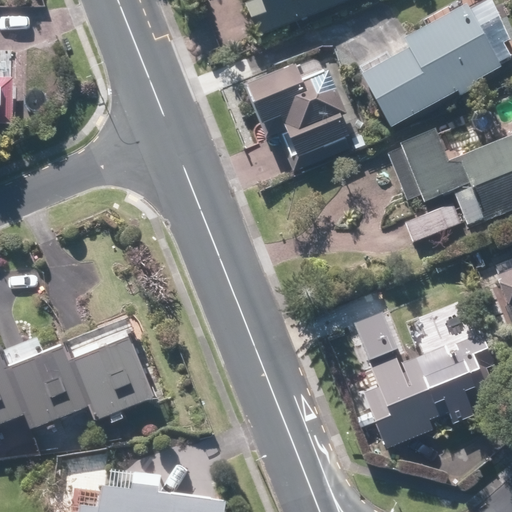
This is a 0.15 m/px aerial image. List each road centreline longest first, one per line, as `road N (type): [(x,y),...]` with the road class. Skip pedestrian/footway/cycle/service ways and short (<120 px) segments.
road 1 (tertiary): [(170,132),(317,506)]
road 2 (residential): [(0,205),(170,132)]
road 3 (tertiary): [(116,0),(170,132)]
